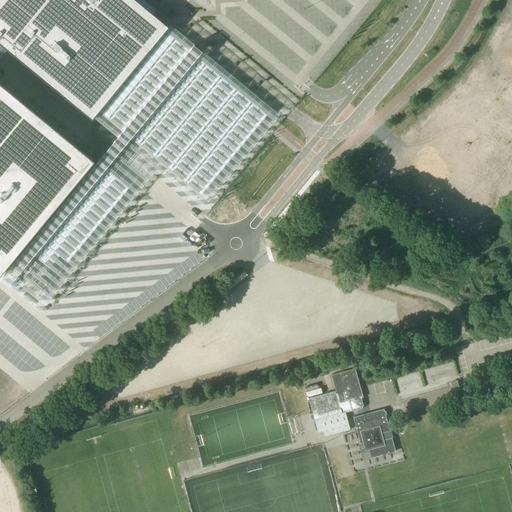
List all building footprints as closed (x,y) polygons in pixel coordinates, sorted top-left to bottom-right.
[(138,0),(0,0),(0,41),(93,118),(169,25),(138,0)] [(268,113),(166,30),(99,111),(163,163),(201,194),(268,113)] [(0,274),(96,159),(0,79),(0,274)] [(96,159),(9,264),(19,272),(34,254),(50,267),(60,254),(68,261),(130,186),(107,167),(98,160),(96,159)] [(330,204),(323,213),(328,217),(335,208),(330,204)] [(336,390),(308,399),(308,400),(314,419),(318,433),(323,432),(325,437),(351,429),(346,414),(346,412),(351,410),(352,411),(363,408),(363,406),(360,398),(361,398),(363,397),(363,396),(357,372),(356,372),(355,368),(353,368),(351,369),(341,372),(338,373),(331,374),(336,390)] [(452,388),(459,386),(457,380),(451,381),(452,388)] [(384,408),(353,417),(357,432),(360,442),(360,443),(363,442),(365,450),(369,449),(371,457),(396,451),(392,437),(390,430),(384,408)]
